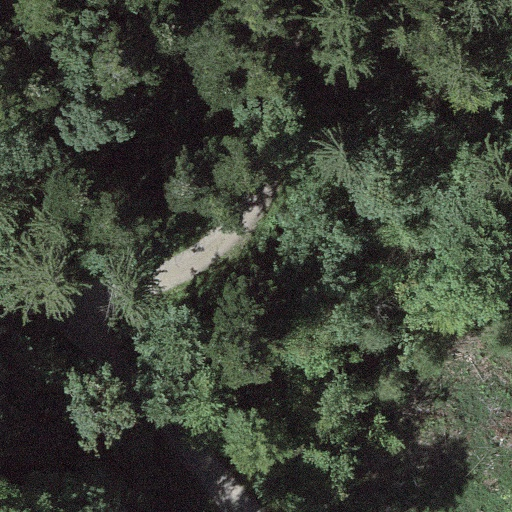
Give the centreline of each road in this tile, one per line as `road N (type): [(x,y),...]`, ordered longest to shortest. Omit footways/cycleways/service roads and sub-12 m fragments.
road 1 (track): [(83,330),(191,278),(260,196),(292,70),(288,0)]
road 2 (track): [(0,247),(149,399),(241,511)]
